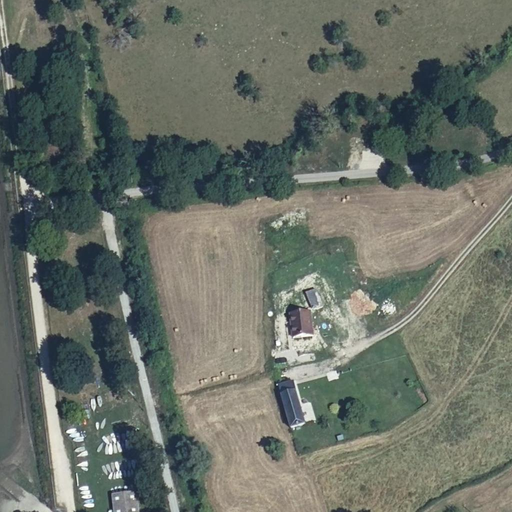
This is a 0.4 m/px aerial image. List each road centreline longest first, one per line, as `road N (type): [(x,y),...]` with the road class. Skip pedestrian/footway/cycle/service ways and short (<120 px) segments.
road 1 (unclassified): [(29,211),(491,159),(511,148)]
road 2 (track): [(3,0),(29,211)]
